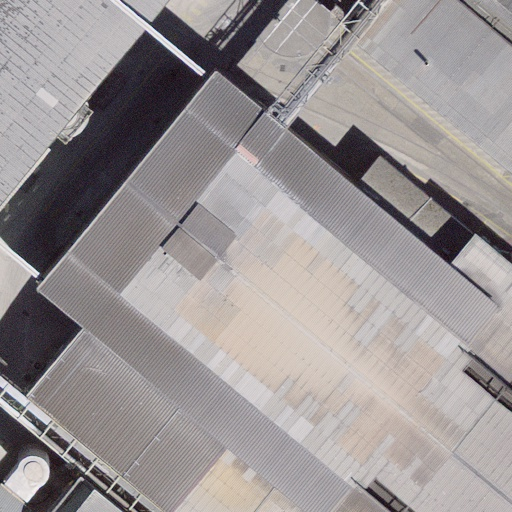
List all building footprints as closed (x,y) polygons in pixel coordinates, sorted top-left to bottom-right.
[(0,0),(0,156),(121,5),(125,0),(0,0)] [(511,0),(364,0),(345,23),(511,162),(511,0)] [(280,399),(184,511),(511,511),(511,260),(489,241),(431,310),(242,152),(135,279),(280,399)] [(0,511),(1,511),(43,463),(8,433),(0,442),(0,511)] [(136,511),(95,477),(65,511),(136,511)]
